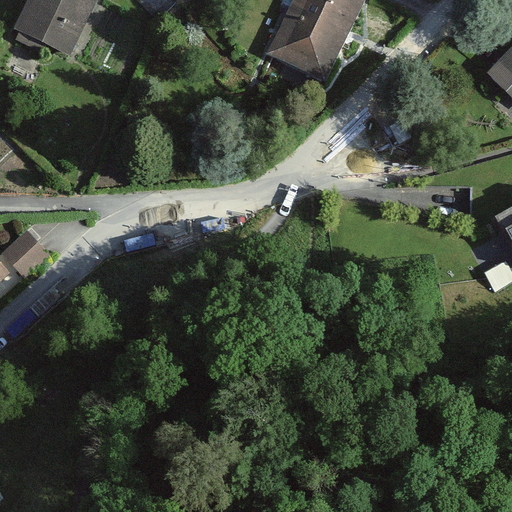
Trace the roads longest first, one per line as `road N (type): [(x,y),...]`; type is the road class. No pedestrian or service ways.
road 1 (residential): [(457,0),(361,109),(280,184),(256,195),(136,212),(0,332)]
road 2 (track): [(280,184),(283,211),(267,235),(165,320),(115,385),(89,442),(77,511)]
